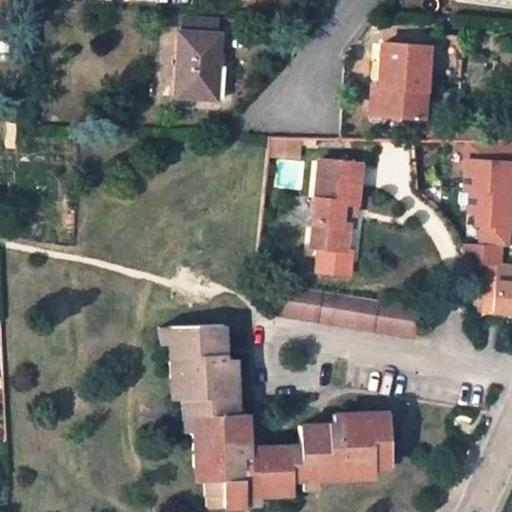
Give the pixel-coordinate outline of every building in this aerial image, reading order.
[(216,21),(185,18),(184,32),(181,32),(176,97),(214,97),(219,35),(216,34),(216,21)] [(424,46),(382,44),(378,114),(421,116),(424,46)] [(270,136),(268,159),(300,159),(302,136),(270,136)] [(465,157),(462,188),(468,189),(510,191),(511,162),(509,162),(511,137),(468,137),(467,157),(465,157)] [(360,164),(319,160),(309,245),(346,249),(349,214),(341,214),(343,202),(356,203),(360,164)] [(482,224),(480,244),(500,246),(507,246),(510,191),(468,189),(467,212),(475,212),(474,224),(482,224)] [(480,244),(460,243),(464,256),(465,263),(495,265),(493,310),(511,311),(511,265),(498,266),(500,246),(480,244)] [(414,336),(419,306),(277,282),(273,312),(414,336)] [(259,507),(258,499),(257,479),(249,476),(249,450),(247,415),(238,415),(233,358),(224,359),(222,326),(163,328),(164,346),(165,376),(176,377),(176,401),(177,419),(188,418),(189,434),(191,472),(200,472),(202,500),(218,499),(219,510),(259,507)] [(153,347),(164,346),(163,328),(152,329),(153,347)] [(167,402),(176,401),(176,377),(165,376),(167,402)] [(351,470),(372,469),(389,468),(386,412),(335,415),(336,424),(300,427),(301,447),(268,449),(270,498),(290,497),(289,484),(299,483),(315,482),(352,480),(351,470)] [(188,418),(177,419),(178,434),(189,434),(188,418)] [(258,499),(270,498),(268,449),(249,450),(249,476),(257,479),(258,499)] [(373,479),(372,469),(351,470),(352,480),(373,479)] [(316,492),(315,482),(299,483),(300,494),(316,492)] [(218,499),(202,500),(202,511),(219,510),(218,499)]
